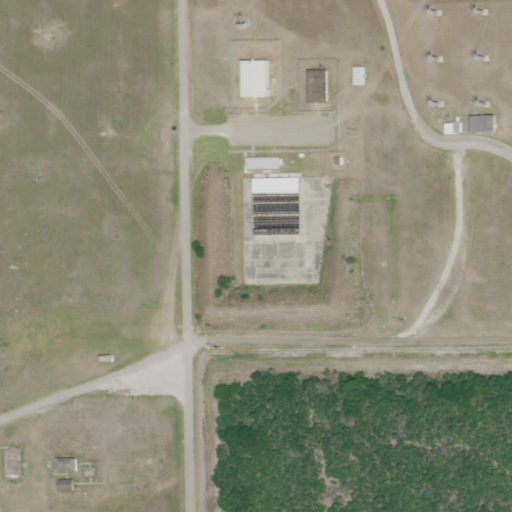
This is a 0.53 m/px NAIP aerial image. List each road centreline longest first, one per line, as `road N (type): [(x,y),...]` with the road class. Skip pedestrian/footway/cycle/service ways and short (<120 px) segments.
road 1 (residential): [(191,511),(179,0)]
road 2 (residential): [(511,338),(188,342)]
road 3 (residential): [(511,151),(460,142),(461,236),(450,276),(407,339)]
